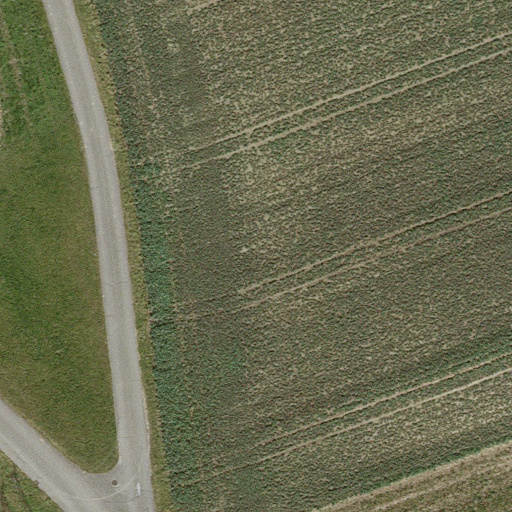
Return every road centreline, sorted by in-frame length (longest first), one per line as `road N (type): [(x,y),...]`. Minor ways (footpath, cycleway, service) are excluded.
road 1 (unclassified): [(139,511),(102,137),(59,0)]
road 2 (track): [(101,511),(0,398)]
